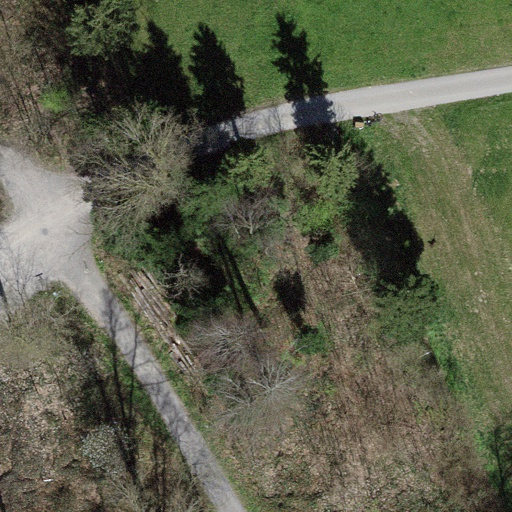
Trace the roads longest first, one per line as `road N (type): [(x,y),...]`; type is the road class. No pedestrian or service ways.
road 1 (track): [(511,79),(227,134),(48,229)]
road 2 (track): [(48,229),(239,511)]
